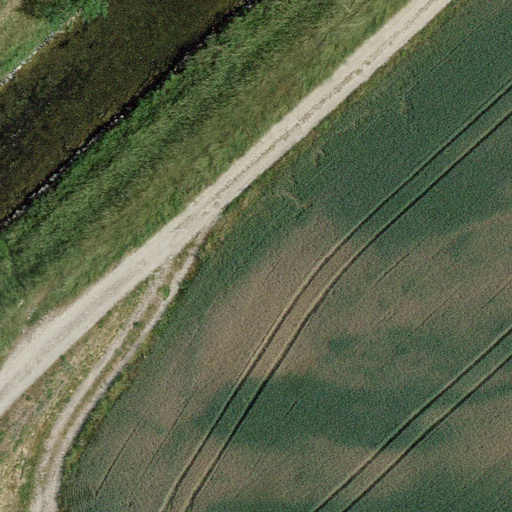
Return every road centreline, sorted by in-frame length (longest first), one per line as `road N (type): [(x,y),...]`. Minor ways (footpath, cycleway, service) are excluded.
road 1 (track): [(430,0),(0,401)]
road 2 (track): [(46,511),(55,452),(178,265),(176,230)]
